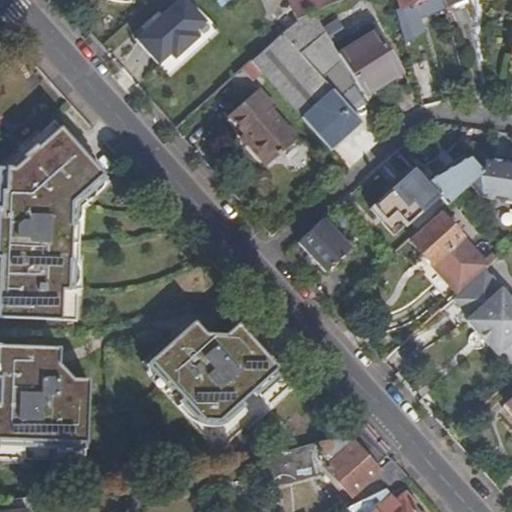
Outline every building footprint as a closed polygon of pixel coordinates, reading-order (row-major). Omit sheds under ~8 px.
[(101,0),(110,12),(127,0),(101,0)] [(183,0),(174,0),(128,37),(159,76),(211,34),(183,0)] [(298,19),(313,13),(342,0),(293,0),(290,1),(292,5),(298,19)] [(473,4),(471,0),(446,0),(445,1),(448,14),(473,4)] [(267,29),(274,41),(298,19),(292,5),(267,29)] [(251,61),(330,150),(362,122),(340,96),(356,81),(340,56),(313,13),(298,19),(274,41),(251,61)] [(378,31),(340,56),(356,81),(367,97),(403,72),(378,31)] [(251,61),(244,68),(254,80),(261,73),(251,61)] [(414,68),(422,95),(439,91),(431,63),(414,68)] [(138,68),(129,76),(176,128),(183,122),(185,120),(138,68)] [(267,164),(295,138),(271,110),(275,107),(258,89),(229,113),(245,131),(241,135),(267,164)] [(0,318),(74,321),(78,207),(107,181),(52,121),(0,168),(0,318)] [(464,141),(462,150),(482,173),(485,158),(487,145),(464,141)] [(294,142),(278,158),(288,168),(304,152),(294,142)] [(424,167),(416,173),(436,196),(445,206),(468,185),(482,173),(462,150),(433,176),(424,167)] [(482,173),(468,185),(478,195),(511,201),(511,163),(485,158),(482,173)] [(416,173),(413,170),(370,210),(394,236),(436,196),(416,173)] [(411,242),(457,293),(486,266),(440,216),(411,242)] [(323,219),(297,243),(324,272),(349,249),(323,219)] [(511,302),(483,269),(451,298),(468,317),(465,321),(495,355),(499,351),(510,364),(511,361),(511,302)] [(141,368),(216,452),(291,385),(236,325),(223,336),(203,335),(192,323),(141,368)] [(0,458),(83,462),(86,381),(70,380),(56,365),(56,349),(0,346),(0,458)] [(511,397),(501,407),(511,419),(511,397)] [(346,435),(263,457),(272,498),(279,496),(276,484),(328,472),(356,503),(407,477),(359,424),(346,435)] [(372,511),(414,511),(401,497),(388,508),(382,502),(372,511)]
